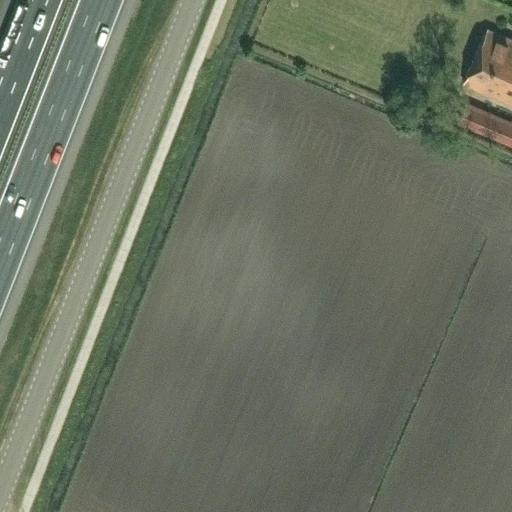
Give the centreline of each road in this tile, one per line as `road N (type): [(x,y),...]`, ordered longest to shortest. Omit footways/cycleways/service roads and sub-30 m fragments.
road 1 (unclassified): [(0,495),(194,0)]
road 2 (motorway): [(0,269),(104,0)]
